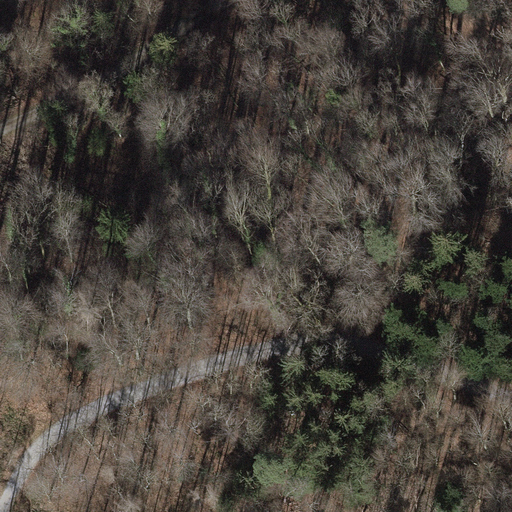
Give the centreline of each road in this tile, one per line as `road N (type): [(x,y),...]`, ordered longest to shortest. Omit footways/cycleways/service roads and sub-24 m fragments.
road 1 (track): [(511,402),(378,359),(329,354),(160,388),(80,415),(32,459),(5,511)]
road 2 (track): [(0,129),(58,103),(216,0)]
